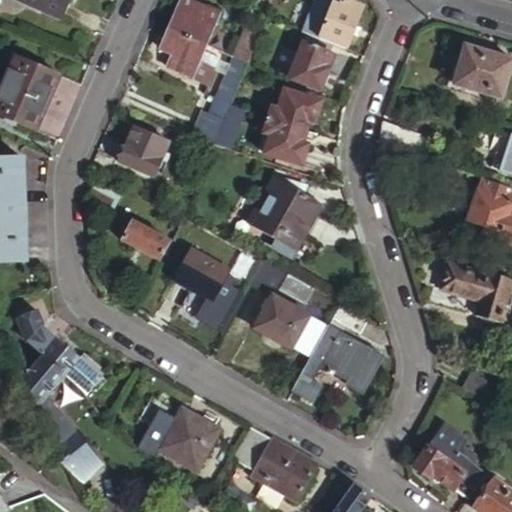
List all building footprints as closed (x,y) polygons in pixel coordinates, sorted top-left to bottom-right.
[(74,0),(26,0),(66,18),(74,0)] [(189,0),(179,0),(167,28),(205,44),(214,23),(204,19),(208,8),(189,0)] [(328,0),(315,0),(304,31),(347,48),(364,5),(350,0),(343,0),(342,5),(328,0)] [(219,12),(208,8),(204,19),(214,23),(219,12)] [(167,28),(159,49),(173,55),(168,66),(210,85),(217,68),(199,59),(205,44),(167,28)] [(261,36),(246,31),(235,57),(251,64),(261,36)] [(511,63),(511,58),(448,39),(437,80),(502,99),(511,63)] [(330,53),(304,43),(291,77),(322,89),(330,66),(326,64),(330,53)] [(61,75),(16,54),(0,90),(0,112),(37,128),(61,75)] [(234,106),(250,66),(251,64),(235,57),(218,99),(234,106)] [(317,100),(287,90),(281,111),(271,108),(268,117),(307,130),(317,100)] [(228,122),(233,109),(214,101),(199,138),(218,147),(228,122)] [(242,109),(234,106),(233,109),(228,122),(218,147),(227,150),(242,109)] [(268,117),(264,130),(272,133),(266,150),(296,161),(307,130),(268,117)] [(376,141),(379,142),(412,154),(423,158),(429,138),(419,135),(419,133),(381,120),(376,141)] [(170,146),(135,129),(119,165),(154,180),(170,146)] [(511,135),(499,132),(487,166),(511,173),(511,135)] [(412,154),(379,142),(380,163),(406,171),(412,154)] [(23,157),(0,157),(0,259),(26,259),(23,157)] [(511,188),(481,178),(466,218),(500,231),(496,241),(511,246),(511,188)] [(321,207),(273,180),(248,227),(279,244),(283,236),(301,245),(321,207)] [(90,194),(90,198),(115,211),(121,198),(97,183),(90,194)] [(176,242),(181,232),(127,203),(122,212),(137,221),(176,242)] [(176,242),(137,221),(125,242),(164,264),(176,242)] [(297,254),(301,245),(283,236),(279,244),(297,254)] [(232,272),(195,250),(178,282),(214,303),(232,272)] [(484,275),(447,262),(439,286),(475,298),(470,314),(497,322),(511,278),(485,269),(484,275)] [(319,292),(267,264),(255,285),(269,294),(273,288),(310,309),(319,292)] [(296,351),(313,320),(275,299),(258,330),(296,351)] [(355,312),(343,305),(333,322),(361,337),(371,320),(355,312)] [(312,360),(329,330),(313,320),(296,351),(312,360)] [(43,353),(66,374),(88,394),(103,376),(42,324),(22,347),(36,360),(43,353)] [(330,328),(329,330),(312,360),(295,392),(316,403),(324,388),(314,382),(321,369),(365,392),(384,358),(330,328)] [(75,457),(65,464),(84,486),(108,464),(48,395),(66,374),(43,353),(36,360),(24,375),(39,405),(42,410),(75,457)] [(466,367),(457,385),(487,402),(493,381),(466,367)] [(219,432),(180,410),(158,454),(196,475),(219,432)] [(456,440),(460,435),(442,423),(439,429),(456,440)] [(307,458),(250,426),(230,461),(256,475),(255,477),(297,502),(319,464),(307,458)] [(489,470),(491,467),(476,457),(478,454),(464,445),(463,436),(460,435),(456,440),(439,429),(427,449),(428,450),(416,467),(437,482),(440,478),(469,498),(489,470)] [(498,476),(489,470),(469,498),(468,500),(476,507),(498,476)] [(511,511),(511,486),(498,476),(476,507),(483,511),(511,511)] [(360,488),(354,485),(336,511),(360,511),(364,507),(372,496),(360,488)]
